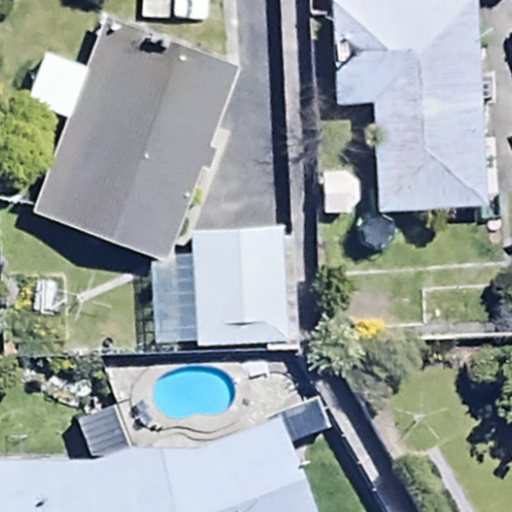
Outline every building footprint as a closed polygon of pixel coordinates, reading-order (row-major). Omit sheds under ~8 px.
[(496,218),(484,2),(393,7),(392,0),(322,0),(329,116),(368,114),(375,225),(496,218)] [(62,134),(29,219),(163,272),(236,83),(102,30),(84,76),(43,60),(20,118),(62,134)] [(293,239),(184,242),(185,275),(147,276),(150,354),(189,352),(190,362),(297,359),(293,239)] [(508,297),(419,295),(418,334),(433,334),(433,350),(507,351),(508,297)] [(88,474),(0,467),(0,511),(306,511),(283,432),(161,466),(120,460),(104,418),(72,431),(88,474)]
